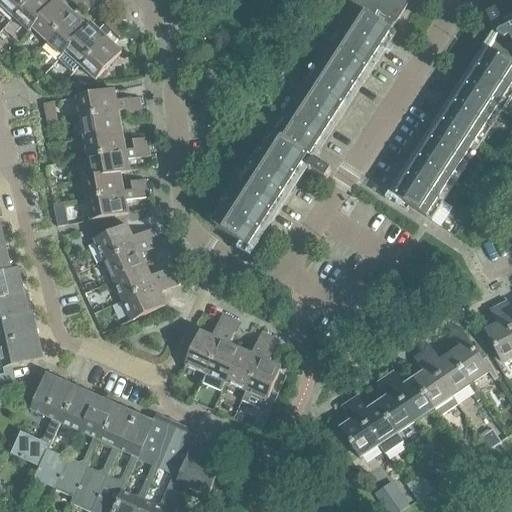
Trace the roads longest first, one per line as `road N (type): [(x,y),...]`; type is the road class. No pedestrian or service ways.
road 1 (residential): [(223,259),(269,280),(293,276),(456,7),(450,0)]
road 2 (residential): [(165,387),(68,347),(60,335),(0,124)]
road 3 (residential): [(223,259),(183,208),(170,50),(144,0)]
road 4 (residential): [(165,387),(223,259)]
